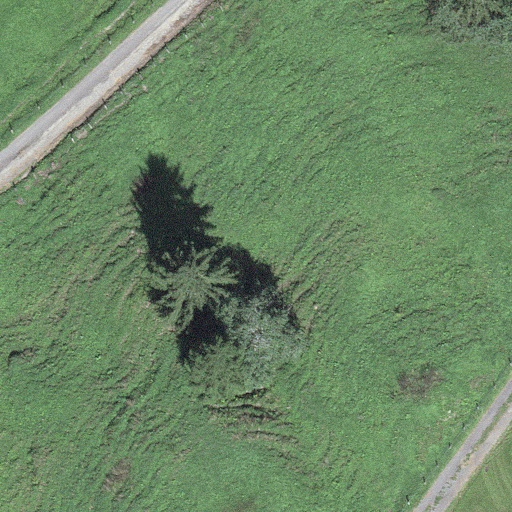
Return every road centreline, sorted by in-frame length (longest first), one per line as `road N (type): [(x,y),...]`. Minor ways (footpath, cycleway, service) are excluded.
road 1 (track): [(0,166),(187,0)]
road 2 (track): [(511,403),(432,511)]
